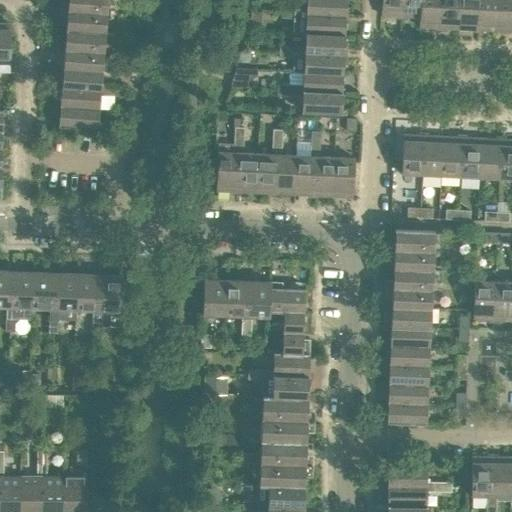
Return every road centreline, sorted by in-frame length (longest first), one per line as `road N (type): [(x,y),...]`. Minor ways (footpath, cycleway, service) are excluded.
road 1 (residential): [(21,225),(330,233),(350,242)]
road 2 (residential): [(350,242),(369,212),(373,0)]
road 3 (residential): [(21,225),(21,0)]
road 4 (residential): [(350,242),(345,434)]
road 5 (residential): [(345,434),(511,433)]
